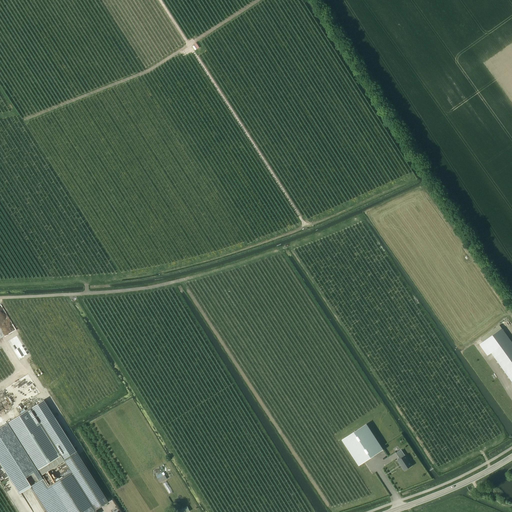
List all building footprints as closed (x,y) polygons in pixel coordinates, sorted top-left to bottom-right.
[(477,341),(480,345),(488,356),(491,353),(511,382),(511,343),(499,325),(477,341)] [(76,451),(54,418),(43,400),(5,425),(16,442),(6,449),(25,478),(60,456),(71,472),(48,487),(42,479),(30,487),(46,511),(96,511),(108,502),(76,451)] [(344,437),(358,459),(373,448),(360,427),(344,437)] [(384,456),(388,461),(392,466),(398,462),(389,452),(384,456)] [(158,482),(167,479),(165,474),(163,475),(162,472),(156,475),(158,482)] [(163,483),(169,493),(173,491),(167,481),(163,483)]
